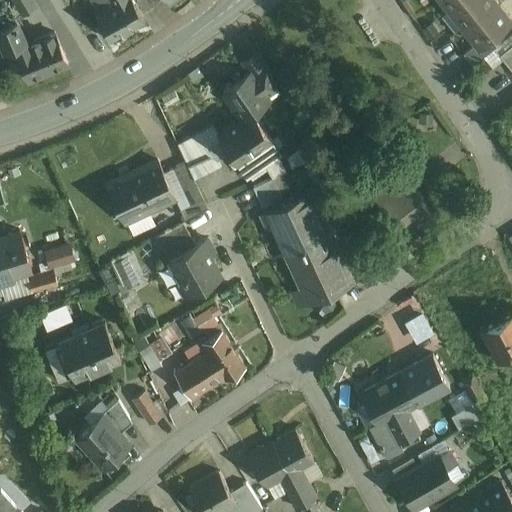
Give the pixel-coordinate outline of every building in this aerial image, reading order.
[(32,0),(12,0),(24,18),(39,9),(32,0)] [(145,20),(133,0),(110,0),(112,3),(96,13),(111,40),(145,20)] [(459,0),(450,7),(464,24),(494,0),(459,0)] [(495,0),(494,0),(464,24),(477,41),(478,42),(492,31),(509,17),(495,0)] [(492,31),(478,42),(477,41),(463,52),(473,63),(501,41),(492,31)] [(54,33),(7,52),(14,67),(23,64),(29,79),(67,64),(54,33)] [(511,44),(499,54),(511,69),(511,44)] [(276,87),(267,64),(252,74),(266,94),(276,87)] [(250,71),(243,76),(238,69),(232,74),(236,80),(224,89),(243,117),(253,110),(269,99),(266,94),(252,74),(250,71)] [(219,133),(218,134),(222,140),(238,164),(252,154),(272,140),(253,110),(243,117),(219,133)] [(219,133),(213,123),(203,130),(213,146),(222,140),(218,134),(219,133)] [(203,130),(178,143),(183,154),(194,177),(221,164),(210,147),(213,146),(203,130)] [(272,140),(252,154),(261,167),(281,153),(272,140)] [(194,177),(183,154),(182,154),(186,161),(173,167),(190,203),(190,204),(203,197),(194,177)] [(252,154),(238,164),(247,177),(261,167),(252,154)] [(158,159),(107,182),(125,221),(175,197),(176,197),(164,172),(158,159)] [(190,203),(173,167),(164,172),(176,197),(175,197),(180,207),(190,203)] [(273,176),(253,185),(263,205),(283,196),(273,176)] [(411,180),(380,203),(402,231),(432,208),(411,180)] [(310,189),(261,211),(268,225),(273,223),(281,241),(288,238),(294,251),(326,236),(322,228),(327,225),(310,189)] [(203,197),(190,204),(190,203),(180,207),(186,219),(208,207),(203,197)] [(183,220),(157,235),(164,247),(190,233),(183,220)] [(363,226),(348,234),(358,256),(374,249),(363,226)] [(19,231),(0,236),(0,280),(31,271),(19,231)] [(326,236),(294,251),(300,264),(293,267),(302,285),(297,287),(303,301),(352,278),(335,242),(330,244),(326,236)] [(71,240),(46,247),(51,264),(76,257),(71,240)] [(202,240),(170,258),(188,291),(221,273),(202,240)] [(54,270),(28,278),(32,291),(58,284),(54,270)] [(46,327),(74,319),(69,302),(42,310),(46,327)] [(211,306),(186,321),(195,336),(220,321),(211,306)] [(511,310),(480,329),(497,360),(511,351),(511,310)] [(105,321),(59,340),(74,377),(121,357),(105,321)] [(246,366),(222,329),(203,342),(207,349),(224,375),(226,378),(246,366)] [(163,331),(150,338),(159,356),(172,349),(163,331)] [(162,364),(149,343),(139,349),(152,370),(162,364)] [(207,349),(174,370),(191,396),(224,375),(207,349)] [(433,353),(401,370),(418,402),(450,384),(433,353)] [(418,402),(401,370),(361,391),(378,422),(371,426),(386,455),(403,447),(399,440),(419,429),(407,407),(418,402)] [(487,396),(473,372),(461,378),(475,403),(487,396)] [(162,415),(145,389),(133,397),(150,423),(162,415)] [(118,397),(102,411),(118,429),(131,418),(118,397)] [(475,403),(457,414),(457,413),(453,415),(460,428),(482,415),(475,403)] [(118,429),(102,411),(75,436),(104,468),(131,444),(118,429)] [(313,461),(294,430),(273,441),(310,499),(315,496),(300,468),(313,461)] [(273,441),(248,454),(267,486),(279,480),(295,507),(310,499),(273,441)] [(432,444),(419,452),(425,462),(438,455),(432,444)] [(455,459),(449,448),(439,454),(446,467),(454,462),(455,459)] [(419,466),(399,477),(414,504),(454,481),(446,467),(439,454),(438,455),(425,462),(419,466)] [(413,456),(393,467),(399,477),(419,466),(413,456)] [(0,490),(19,474),(5,458),(0,462),(0,490)] [(219,474),(203,484),(202,480),(188,488),(202,511),(240,511),(229,492),(219,474)] [(511,511),(511,496),(500,478),(486,488),(487,490),(478,496),(470,502),(469,499),(454,509),(456,511),(454,511),(511,511)] [(246,482),(229,492),(240,511),(255,511),(262,508),(246,482)] [(323,511),(317,502),(308,506),(312,511),(323,511)]
